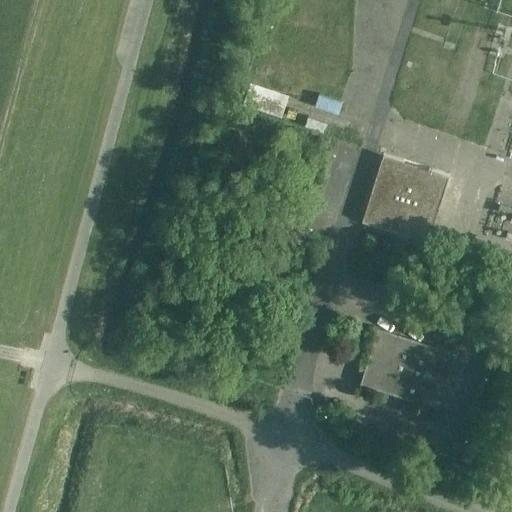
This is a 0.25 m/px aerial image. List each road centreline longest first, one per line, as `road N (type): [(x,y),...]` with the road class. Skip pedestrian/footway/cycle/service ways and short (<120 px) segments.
road 1 (unclassified): [(78,374),(290,439),(486,511)]
road 2 (track): [(148,0),(50,368)]
road 3 (track): [(11,511),(50,368)]
